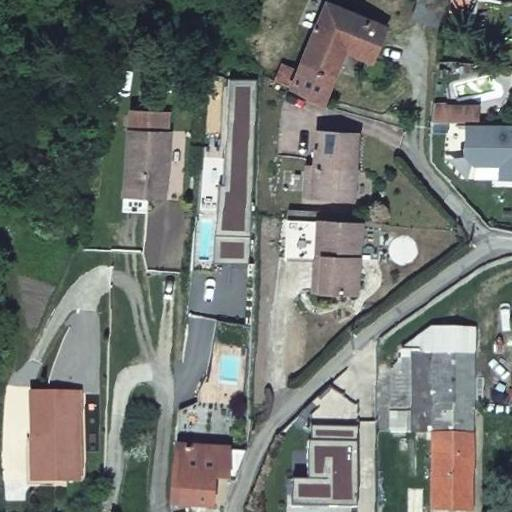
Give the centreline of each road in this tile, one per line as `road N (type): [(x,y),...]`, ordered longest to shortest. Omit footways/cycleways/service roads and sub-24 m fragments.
road 1 (residential): [(230,511),(272,416),(485,248),(511,248)]
road 2 (unknown): [(485,248),(474,218),(394,149)]
